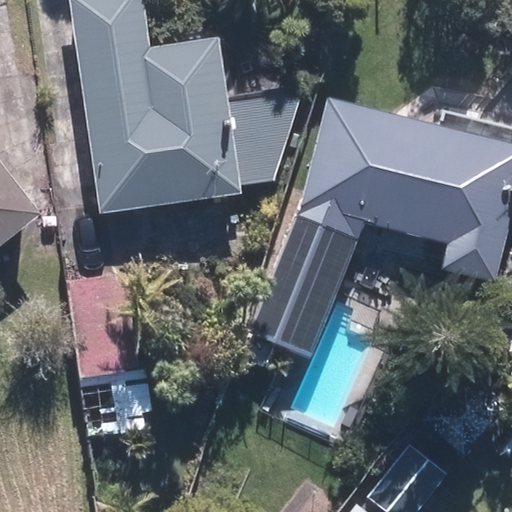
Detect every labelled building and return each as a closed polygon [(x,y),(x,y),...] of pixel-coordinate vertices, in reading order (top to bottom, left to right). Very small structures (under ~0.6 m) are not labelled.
[(225,191),(265,186),(293,107),(282,21),(197,32),(198,44),(136,52),(129,0),(59,0),(87,220),(226,202),(225,191)] [(436,265),(487,280),(511,197),(511,143),(329,91),(253,330),(310,350),(365,219),(443,241),(436,265)] [(0,242),(22,226),(0,196),(0,242)] [(118,370),(104,278),(90,281),(51,287),(75,440),(148,428),(139,366),(118,370)] [(511,294),(499,308),(511,321),(511,294)] [(511,409),(511,401),(475,360),(414,414),(455,460),(511,409)]
